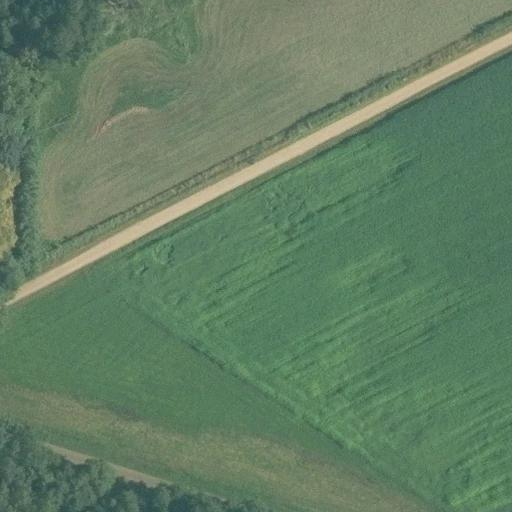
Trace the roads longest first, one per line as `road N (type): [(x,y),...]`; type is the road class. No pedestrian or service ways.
road 1 (track): [(0,303),(511,45)]
road 2 (unclassified): [(237,511),(0,438)]
